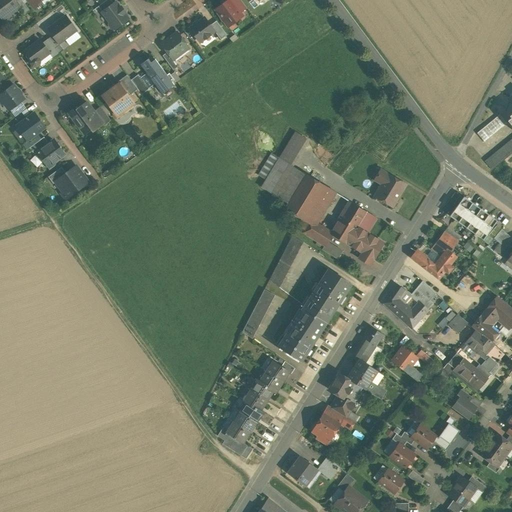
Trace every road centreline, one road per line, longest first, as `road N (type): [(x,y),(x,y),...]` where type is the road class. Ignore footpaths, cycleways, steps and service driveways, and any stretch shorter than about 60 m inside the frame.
road 1 (track): [(264,477),(215,443),(0,147)]
road 2 (residential): [(454,162),(243,511)]
road 3 (tertiary): [(333,0),(454,162)]
road 4 (residential): [(157,20),(143,40),(50,101)]
